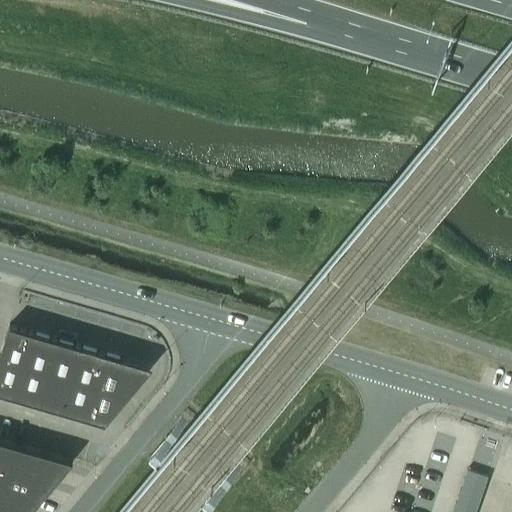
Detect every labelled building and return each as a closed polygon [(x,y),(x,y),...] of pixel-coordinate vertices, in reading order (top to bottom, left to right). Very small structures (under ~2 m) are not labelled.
[(140,379),(138,378),(147,367),(121,359),(123,354),(7,321),(5,328),(0,344),(0,391),(105,422),(140,379)] [(0,439),(0,462),(10,465),(14,467),(21,446),(0,439)] [(21,446),(14,467),(55,478),(70,459),(21,446)] [(0,484),(3,485),(10,465),(0,462),(0,484)] [(10,465),(3,485),(40,496),(52,482),(55,478),(14,467),(10,465)] [(0,484),(0,506),(20,511),(26,511),(40,496),(3,485),(0,484)]
